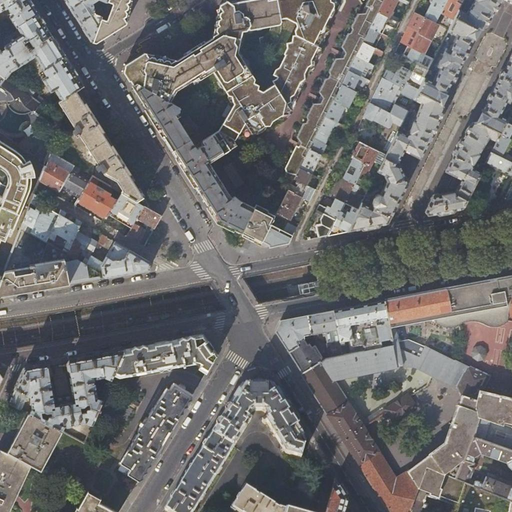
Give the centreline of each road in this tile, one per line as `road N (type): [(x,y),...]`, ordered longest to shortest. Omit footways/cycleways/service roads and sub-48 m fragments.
road 1 (residential): [(511,217),(223,271)]
road 2 (residential): [(249,315),(511,264)]
road 3 (residential): [(90,66),(223,271)]
road 4 (residential): [(22,353),(249,315)]
road 5 (residential): [(223,271),(0,310)]
road 6 (residential): [(369,511),(253,331)]
road 7 (residential): [(140,511),(253,331)]
road 8 (residential): [(90,66),(202,0)]
